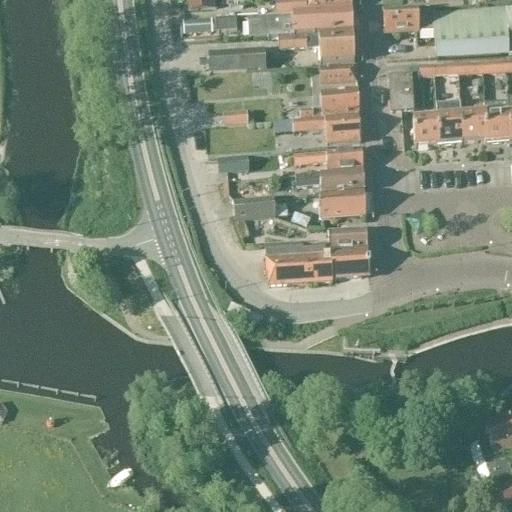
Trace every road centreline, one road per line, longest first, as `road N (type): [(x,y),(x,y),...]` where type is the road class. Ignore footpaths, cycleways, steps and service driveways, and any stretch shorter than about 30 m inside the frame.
road 1 (residential): [(401,286),(349,308),(281,314),(235,285),(206,239),(181,166),(152,0)]
road 2 (primary): [(310,511),(213,348),(168,236)]
road 3 (residential): [(401,286),(378,188),(370,0)]
road 4 (primary): [(168,236),(135,112),(119,0)]
road 5 (unclassified): [(10,240),(115,249),(168,236)]
